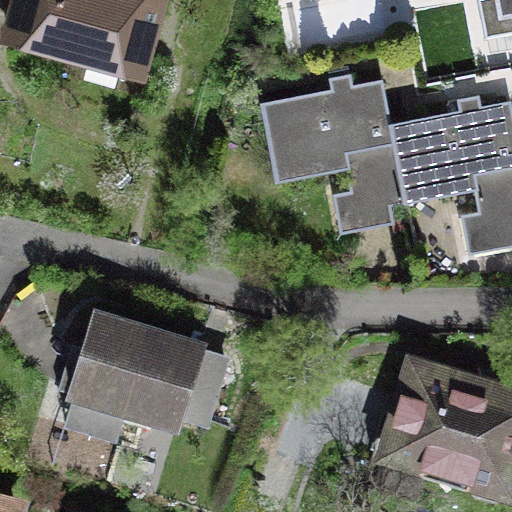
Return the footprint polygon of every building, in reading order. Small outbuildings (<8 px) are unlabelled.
[(139,69),(157,0),(20,0),(12,34),(139,69)] [(511,0),(497,0),(500,16),(511,13),(511,0)] [(382,79),(262,102),(277,181),(346,168),(354,212),(406,202),(390,123),(382,79)] [(390,123),(406,202),(474,189),(482,233),(511,227),(511,111),(510,100),(390,123)] [(206,422),(224,365),(196,356),(199,347),(97,316),(87,350),(73,346),(60,388),(174,423),(177,413),(206,422)] [(447,373),(411,362),(396,413),(382,409),(370,448),(383,452),(382,453),(423,465),(420,473),(467,487),(473,495),(494,501),(505,498),(507,492),(509,492),(511,481),(511,393),(494,388),(496,384),(448,369),(447,373)] [(0,511),(14,511),(16,508),(0,503),(0,511)]
